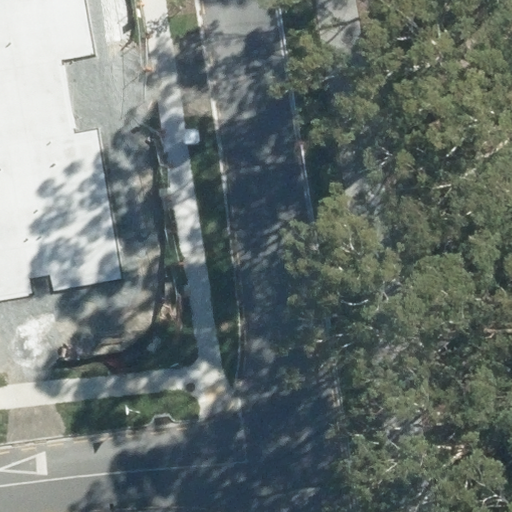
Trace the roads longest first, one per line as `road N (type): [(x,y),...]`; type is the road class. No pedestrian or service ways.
road 1 (residential): [(249,0),(315,462)]
road 2 (residential): [(315,462),(0,487)]
